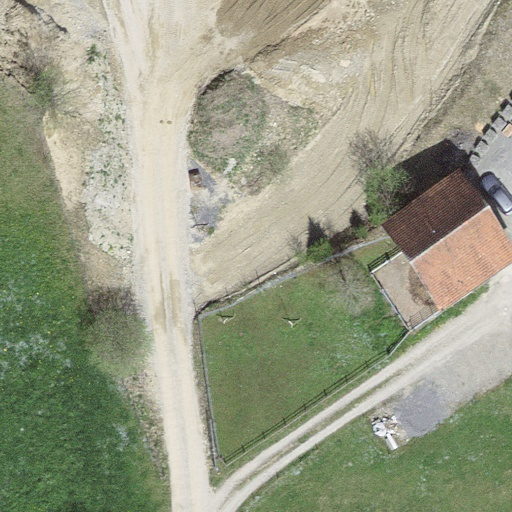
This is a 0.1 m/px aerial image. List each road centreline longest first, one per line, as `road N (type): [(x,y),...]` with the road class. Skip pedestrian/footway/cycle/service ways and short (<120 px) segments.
road 1 (track): [(196,511),(178,362),(195,222),(313,52),(370,0)]
road 2 (track): [(226,511),(259,471),(441,345),(511,309)]
